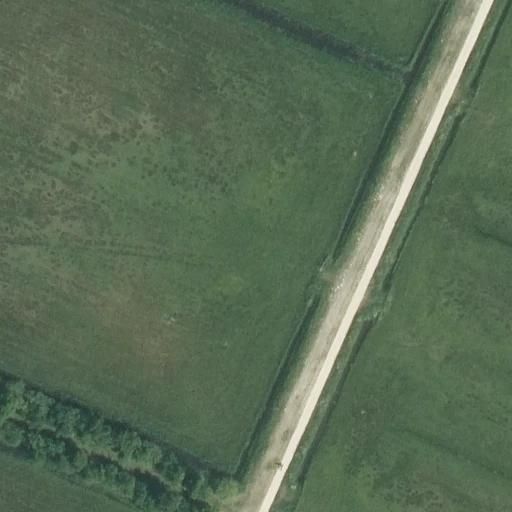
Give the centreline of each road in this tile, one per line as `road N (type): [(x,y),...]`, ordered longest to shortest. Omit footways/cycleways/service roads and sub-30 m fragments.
road 1 (track): [(471,0),(247,511)]
road 2 (track): [(230,511),(0,411)]
